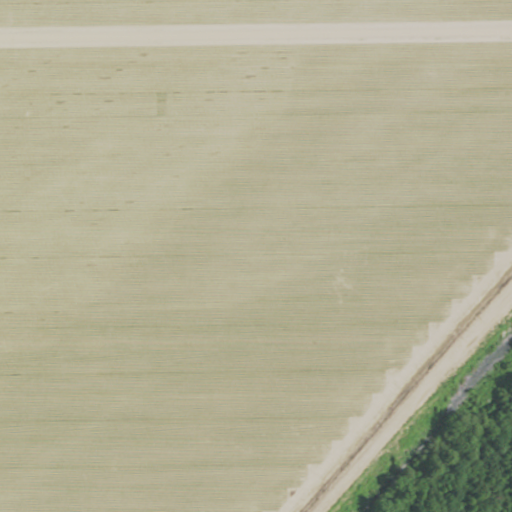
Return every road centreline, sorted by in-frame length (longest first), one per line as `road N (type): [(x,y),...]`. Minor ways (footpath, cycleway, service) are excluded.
road 1 (track): [(511,26),(0,38)]
road 2 (track): [(511,243),(279,511)]
